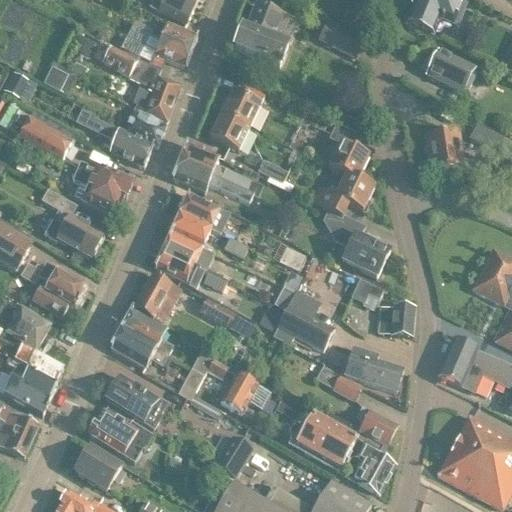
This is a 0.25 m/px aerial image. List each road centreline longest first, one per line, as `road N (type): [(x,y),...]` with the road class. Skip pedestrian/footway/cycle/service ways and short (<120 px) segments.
road 1 (residential): [(23,511),(225,0)]
road 2 (residential): [(405,511),(417,455),(425,318),(383,116),(391,0)]
